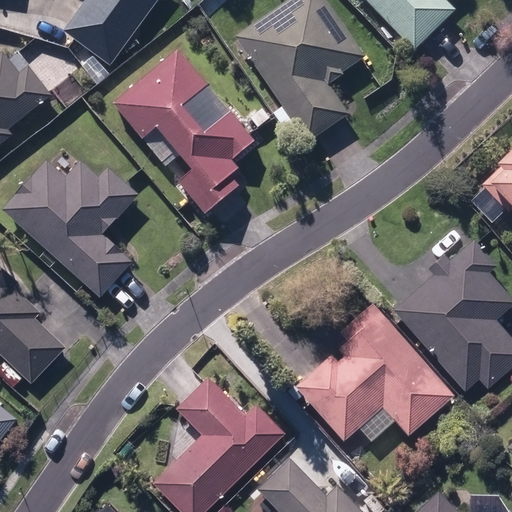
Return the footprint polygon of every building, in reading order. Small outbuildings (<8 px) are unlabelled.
[(85,0),(62,32),(111,67),(158,0),(85,0)] [(288,0),(235,37),(308,142),(349,114),(329,84),(343,74),(343,72),(365,56),(327,0),(288,0)] [(366,0),(415,50),(456,10),(446,0),(366,0)] [(358,11),(370,22),(377,14),(365,3),(358,11)] [(179,180),(205,213),(238,185),(230,174),(238,167),(231,159),(254,140),(178,49),(113,102),(142,137),(156,125),(193,169),(179,180)] [(0,145),(13,134),(9,130),(51,91),(17,54),(10,60),(2,52),(0,53),(0,145)] [(511,209),(511,144),(496,160),(500,165),(481,184),(508,212),(511,209)] [(2,208),(100,297),(133,260),(103,234),(139,194),(107,166),(98,177),(80,160),(64,178),(45,160),(2,208)] [(394,310),(465,392),(479,379),(489,390),(511,369),(511,337),(496,320),(511,305),(511,297),(490,272),(497,266),(474,239),(450,260),(444,254),(428,269),(434,276),(394,310)] [(0,354),(31,383),(66,347),(36,318),(41,313),(14,288),(19,283),(0,264),(0,354)] [(296,386),(345,441),(382,407),(408,437),(454,396),(371,304),(340,332),(348,341),(339,349),(344,355),(337,362),(331,354),(296,386)] [(153,484),(181,511),(206,511),(285,434),(257,405),(246,415),(208,376),(176,409),(202,435),(153,484)] [(0,439),(17,419),(0,405),(0,439)] [(363,511),(337,485),(326,496),(288,458),(258,489),(281,511),(363,511)] [(234,496),(244,506),(256,494),(246,485),(234,496)] [(458,511),(438,491),(416,511),(458,511)] [(362,507),(367,511),(383,511),(386,509),(372,496),(362,507)]
